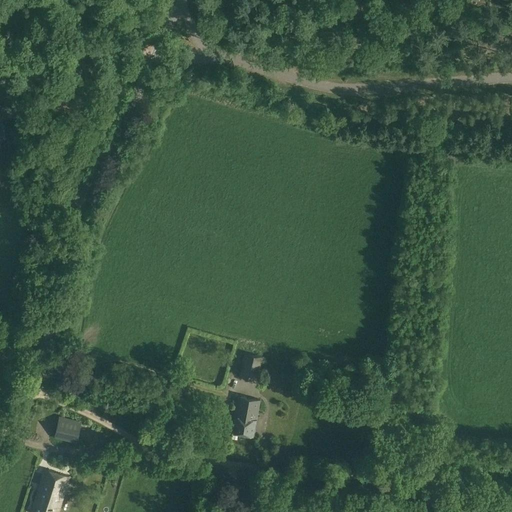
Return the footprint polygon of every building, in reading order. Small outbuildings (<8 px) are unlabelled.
[(0,105),(3,121),(13,119),(11,104),(0,105)] [(264,357),(244,351),(238,375),(258,380),(264,357)] [(290,381),(307,382),(307,374),(301,374),(301,376),(290,375),(290,381)] [(260,401),(238,397),(232,432),(254,435),(260,401)] [(77,442),(81,421),(59,416),(55,438),(77,442)] [(58,511),(69,477),(45,469),(31,511),(58,511)]
